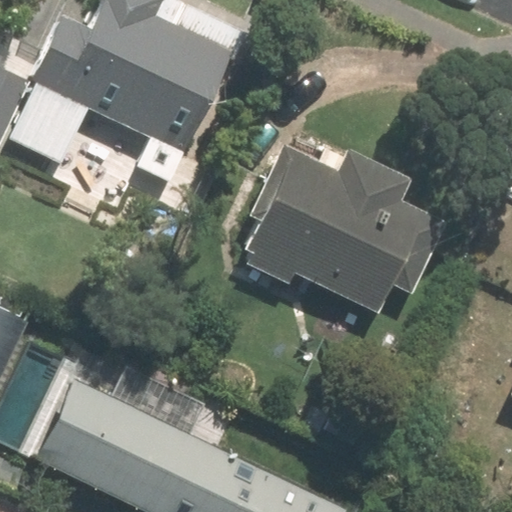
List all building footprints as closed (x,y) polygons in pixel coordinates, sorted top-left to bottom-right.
[(63,8),(8,134),(63,157),(86,104),(147,130),(134,161),(170,176),(228,42),(150,8),(153,0),(89,0),(82,17),(63,8)] [(0,138),(24,81),(0,70),(0,138)] [(291,268),(378,310),(391,283),(410,292),(446,218),(391,192),(402,170),(344,142),(333,164),(290,144),(237,254),(286,278),(291,268)] [(0,395),(37,316),(0,298),(0,395)] [(68,372),(29,454),(151,511),(342,511),(347,504),(68,372)]
